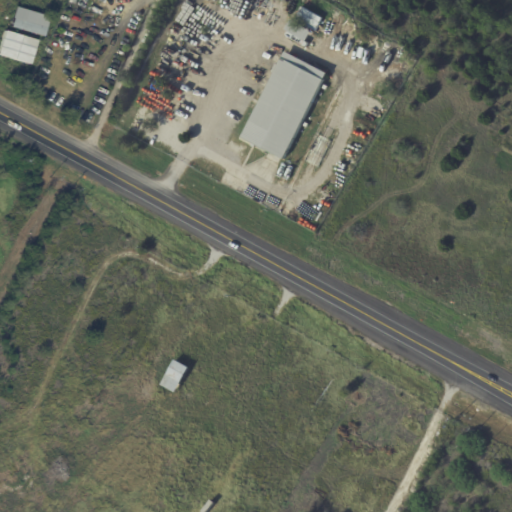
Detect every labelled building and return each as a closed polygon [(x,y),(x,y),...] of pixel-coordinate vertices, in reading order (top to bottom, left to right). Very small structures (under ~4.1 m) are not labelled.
[(7,26),(42,36),(47,16),(13,6),(7,26)] [(287,31),(286,30),(292,20),(312,32),(306,42),(287,31)] [(34,40),(2,30),(0,35),(0,55),(27,64),(34,40)] [(287,53),(328,74),(285,160),(257,146),(255,149),(252,147),(254,144),(242,139),(282,59),(283,59),(286,53),(287,53)] [(318,135),(331,142),(317,169),(302,161),(316,134),(318,135)] [(160,386),(174,361),(188,369),(175,394),(160,386)] [(194,437),(202,442),(198,449),(186,442),(190,435),(194,437)] [(227,457),(221,469),(200,458),(206,445),(227,457)] [(239,474),(247,478),(244,484),(236,480),(239,474)] [(171,490),(198,504),(195,510),(168,496),(171,490)]
